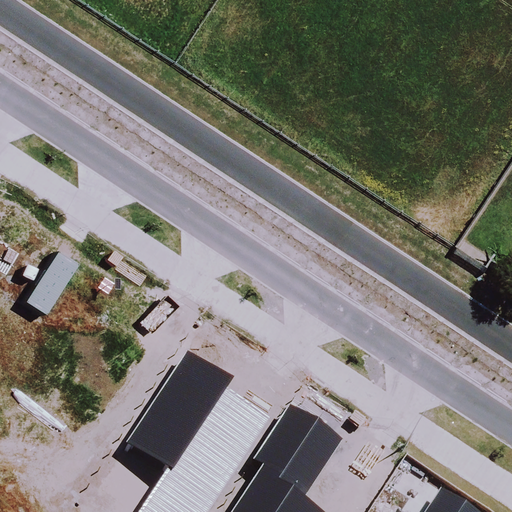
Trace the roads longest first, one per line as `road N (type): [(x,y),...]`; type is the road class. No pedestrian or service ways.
road 1 (residential): [(0,8),(511,347)]
road 2 (residential): [(511,422),(0,88)]
